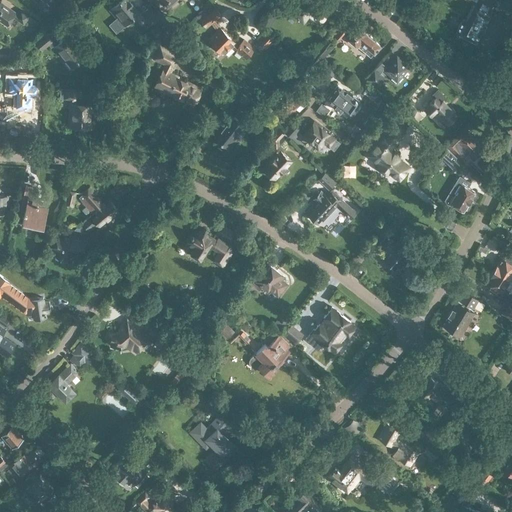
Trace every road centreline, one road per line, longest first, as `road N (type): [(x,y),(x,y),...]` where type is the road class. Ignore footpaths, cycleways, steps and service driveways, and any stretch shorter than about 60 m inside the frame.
road 1 (residential): [(410,333),(255,219),(152,171)]
road 2 (residential): [(12,400),(86,311),(152,171)]
road 3 (residential): [(237,511),(345,409),(410,333)]
road 4 (residential): [(410,333),(445,283),(511,148)]
road 5 (residential): [(511,131),(352,0)]
road 6 (residential): [(152,171),(0,155)]
road 7 (residential): [(112,511),(12,400)]
road 8 (residential): [(511,418),(410,333)]
